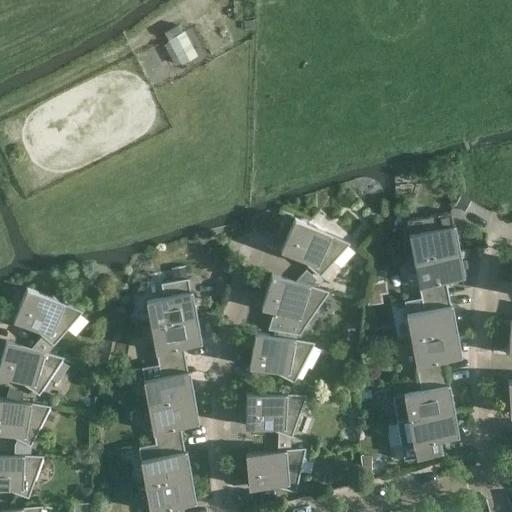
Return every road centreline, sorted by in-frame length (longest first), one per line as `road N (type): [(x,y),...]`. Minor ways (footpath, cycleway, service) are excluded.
road 1 (residential): [(226,511),(220,391),(253,245)]
road 2 (residential): [(489,474),(482,334),(502,226)]
road 3 (residential): [(351,511),(489,474)]
